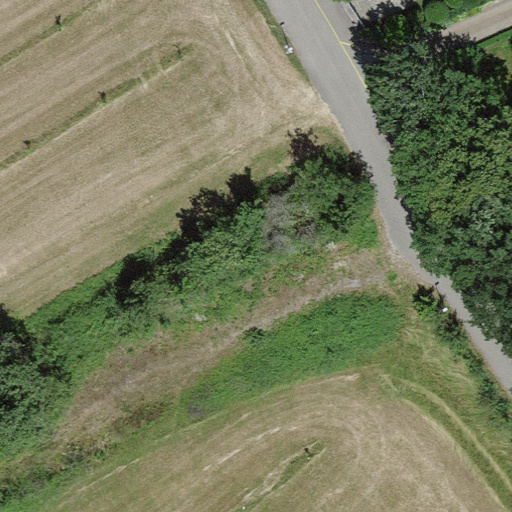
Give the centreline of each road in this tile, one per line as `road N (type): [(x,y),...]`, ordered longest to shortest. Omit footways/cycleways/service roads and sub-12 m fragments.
road 1 (residential): [(337,86),(347,113),(511,331)]
road 2 (residential): [(337,86),(511,9)]
